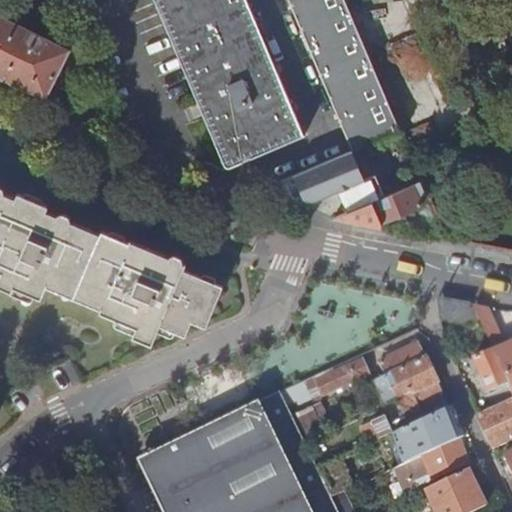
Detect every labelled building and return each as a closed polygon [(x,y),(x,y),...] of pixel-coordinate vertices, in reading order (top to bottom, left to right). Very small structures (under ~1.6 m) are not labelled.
[(153,0),(224,167),(302,134),(245,0),(153,0)] [(287,0),(351,150),(399,130),(343,0),(287,0)] [(0,75),(3,77),(45,95),(67,49),(34,32),(35,27),(26,22),(23,27),(0,15),(0,75)] [(98,89),(84,83),(78,97),(92,103),(98,89)] [(362,179),(351,150),(281,180),(288,198),(304,205),(337,190),(346,211),(380,197),(383,195),(374,174),(362,179)] [(423,192),(418,181),(399,188),(383,195),(380,197),(346,211),(332,217),(380,225),(381,222),(421,205),(417,195),(423,192)] [(0,216),(15,209),(18,196),(19,193),(17,192),(15,197),(3,192),(0,190),(0,216)] [(100,311),(103,312),(137,297),(193,273),(182,268),(185,263),(182,261),(169,256),(124,237),(124,239),(101,229),(99,232),(69,220),(57,214),(45,209),(47,205),(19,193),(18,196),(15,209),(0,216),(0,269),(2,270),(0,274),(0,285),(11,290),(14,285),(41,297),(49,278),(103,301),(100,311)] [(424,234),(443,237),(430,209),(416,215),(424,234)] [(57,213),(57,214),(69,220),(70,218),(68,214),(61,211),(57,213)] [(169,256),(182,261),(183,260),(181,256),(174,253),(170,255),(169,256)] [(137,297),(103,312),(136,326),(133,335),(152,343),(159,324),(184,335),(191,320),(204,325),(222,285),(193,273),(137,297)] [(438,320),(473,304),(436,297),(438,320)] [(511,341),(502,345),(486,306),(473,304),(493,349),(507,382),(509,386),(511,393),(511,341)] [(369,424),(377,441),(443,410),(438,398),(442,396),(418,342),(377,361),(384,376),(373,382),(372,378),(362,383),(364,387),(374,383),(384,404),(394,398),(403,418),(392,423),(388,413),(368,423),(369,424)] [(488,391),(507,382),(493,349),(473,358),(488,391)] [(314,380),(321,395),(368,373),(361,359),(314,380)] [(313,376),(303,381),(311,399),(321,395),(314,380),(313,376)] [(504,402),(511,398),(511,393),(509,386),(499,391),(504,402)] [(344,422),(332,397),(295,415),(306,438),(320,431),(314,418),(329,411),(336,426),(344,422)] [(492,449),(511,439),(511,398),(504,402),(477,414),(492,449)] [(337,511),(330,497),(317,469),(284,406),(226,415),(271,511),(337,511)] [(145,454),(172,511),(271,511),(226,415),(213,421),(145,454)] [(436,449),(455,440),(443,415),(424,424),(427,429),(399,442),(408,461),(436,448),(436,449)] [(366,442),(368,445),(377,441),(369,424),(313,450),(320,464),(366,442)] [(465,464),(455,440),(436,449),(436,448),(408,461),(391,469),(394,477),(403,472),(420,469),(431,464),(437,476),(465,464)] [(511,444),(502,449),(511,471),(511,444)] [(9,488),(16,504),(70,482),(58,454),(55,451),(53,449),(50,449),(48,451),(9,488)] [(136,459),(161,511),(172,511),(145,454),(136,459)] [(325,465),(317,469),(330,497),(338,493),(325,465)] [(466,469),(431,486),(439,504),(447,500),(449,504),(456,501),(460,511),(482,500),(466,469)] [(64,511),(87,503),(79,484),(13,511),(64,511)] [(500,511),(495,500),(471,511),(500,511)]
